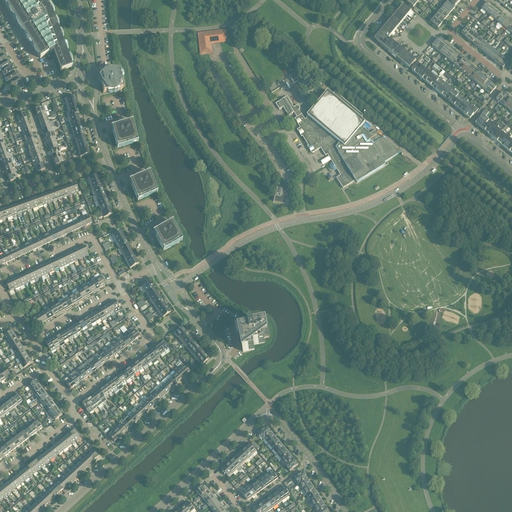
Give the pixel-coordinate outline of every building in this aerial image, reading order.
[(72,67),(51,11),(48,6),(42,0),(2,0),(19,25),(22,30),(40,59),(49,53),(50,54),(53,53),(60,72),(72,67)] [(448,1),(444,5),(452,12),(455,7),(448,1)] [(486,13),(492,6),(487,2),(482,9),(486,13)] [(411,11),(403,5),(401,8),(400,9),(408,16),(411,11)] [(452,12),(444,5),(441,10),(448,16),(452,12)] [(490,16),(496,9),(492,6),(486,13),(490,16)] [(408,16),(400,9),(398,12),(396,13),(404,20),(408,16)] [(494,20),(500,13),(496,9),(490,16),(494,20)] [(448,16),(441,10),(437,14),(445,20),(448,16)] [(404,20),(396,13),(393,17),(401,24),(404,20)] [(498,23),(504,16),(500,13),(494,20),(498,23)] [(445,20),(437,14),(434,18),(441,24),(445,20)] [(502,27),(508,20),(504,16),(498,23),(502,27)] [(401,24),(393,17),(391,20),(389,21),(397,28),(401,24)] [(441,24),(434,18),(430,22),(438,29),(441,24)] [(507,30),(511,23),(508,20),(502,27),(507,30)] [(397,28),(389,21),(387,24),(386,25),(386,26),(394,32),(397,28)] [(394,32),(386,26),(384,28),(383,30),(390,36),(394,32)] [(465,37),(471,31),(466,27),(461,34),(465,37)] [(390,36),(383,30),(380,32),(377,36),(377,37),(376,38),(376,39),(389,38),(390,36)] [(227,41),(226,31),(199,34),(201,54),(211,53),(210,43),(213,43),(227,41)] [(469,41),(475,34),(471,31),(465,37),(469,41)] [(473,44),(479,38),(475,34),(469,41),(473,44)] [(384,48),(391,40),(389,38),(376,39),(376,40),(376,41),(377,41),(377,42),(378,42),(384,48)] [(478,48),(483,41),(479,38),(473,44),(478,48)] [(436,50),(442,42),(438,39),(432,46),(436,50)] [(388,51),(395,43),(391,40),(384,48),(388,51)] [(482,51),(487,45),(483,41),(478,48),(482,51)] [(440,53),(446,46),(442,42),(436,50),(440,53)] [(392,55),(399,47),(395,43),(388,51),(390,53),(392,55)] [(486,55),(491,48),(487,45),(482,51),(486,55)] [(444,57),(451,49),(446,46),(440,53),(444,57)] [(397,58),(403,50),(399,47),(392,55),(397,58)] [(490,58),(496,52),(491,48),(486,55),(490,58)] [(448,60),(455,53),(451,49),(444,57),(448,60)] [(401,62),(407,54),(403,50),(397,58),(401,62)] [(494,62),(500,55),(496,52),(490,58),(494,62)] [(0,63),(8,59),(7,57),(5,53),(0,55),(0,63)] [(452,64),(459,56),(455,53),(448,60),(452,64)] [(405,65),(411,57),(407,54),(401,62),(405,65)] [(498,65),(504,59),(500,55),(494,62),(498,65)] [(457,67),(463,60),(459,56),(452,64),(457,67)] [(409,69),(416,61),(411,57),(405,65),(409,69)] [(0,69),(1,71),(12,64),(10,61),(9,61),(8,59),(0,63),(0,69)] [(503,69),(508,62),(504,59),(498,65),(503,69)] [(461,71),(467,63),(463,60),(457,67),(456,67),(461,71)] [(416,74),(422,67),(418,63),(411,71),(416,74)] [(465,75),(471,67),(467,63),(461,71),(465,75)] [(13,72),(11,69),(14,67),(12,64),(1,71),(5,77),(13,72)] [(420,78),(426,70),(422,67),(416,74),(420,78)] [(469,78),(475,70),(471,67),(465,75),(469,78)] [(309,84),(300,70),(289,76),(294,84),(297,82),(302,89),(309,84)] [(424,81),(430,74),(426,70),(420,78),(424,81)] [(479,74),(475,70),(469,78),(473,82),(473,81),(479,74)] [(123,89),(120,72),(120,71),(110,72),(109,71),(108,71),(106,72),(105,72),(104,73),(102,74),(100,74),(103,93),(123,89)] [(9,83),(19,76),(18,73),(15,75),(13,72),(5,77),(9,83)] [(478,84),(484,77),(479,73),(479,74),(473,81),(478,84)] [(428,85),(434,77),(430,74),(424,81),(428,85)] [(20,84),(19,81),(21,79),(19,76),(9,83),(12,89),(18,86),(19,89),(24,87),(22,83),(20,84)] [(432,88),(438,81),(434,77),(428,85),(432,88)] [(482,88),(488,80),(484,77),(478,84),(482,88)] [(439,93),(446,85),(442,81),(443,80),(441,78),(438,81),(432,88),(439,93)] [(486,91),(492,84),(488,80),(482,88),(486,91)] [(490,95),(496,87),(492,84),(486,91),(490,95)] [(445,99),(453,88),(451,86),(450,88),(446,85),(439,93),(445,99)] [(451,104),(458,95),(454,92),(456,90),(453,88),(445,99),(451,104)] [(370,134),(362,127),(365,123),(361,119),(363,116),(335,92),(332,95),(328,92),(307,116),(308,117),(305,120),(299,110),(300,109),(298,105),(294,108),(288,99),(287,100),(285,98),(276,104),(279,110),(283,108),(289,116),(294,113),(297,118),(295,119),(300,128),(297,130),(302,137),(303,137),(307,144),(308,146),(307,147),(312,154),(321,148),(326,156),(328,155),(332,162),(331,163),(331,164),(330,165),(330,166),(330,167),(330,168),(331,169),(332,170),(333,170),(334,171),(335,171),(336,170),(337,170),(340,176),(337,178),(343,189),(356,181),(357,183),(386,165),(384,163),(389,160),(392,158),(394,156),(396,154),(398,151),(383,139),(381,140),(375,131),(370,134)] [(500,103),(506,96),(502,92),(496,100),(500,103)] [(457,109),(464,100),(458,95),(451,104),(457,109)] [(76,101),(76,99),(75,99),(74,96),(64,99),(66,105),(76,102),(76,101)] [(504,107),(510,99),(506,96),(500,103),(504,107)] [(464,114),(471,105),(467,102),(468,101),(466,99),(464,100),(457,109),(464,114)] [(78,108),(77,105),(76,103),(76,102),(66,105),(68,111),(78,108)] [(470,119),(478,109),(476,107),(475,109),(471,105),(464,114),(470,119)] [(45,112),(43,107),(35,110),(37,115),(45,112)] [(79,113),(79,111),(78,110),(78,108),(68,111),(70,116),(70,117),(77,114),(79,114),(79,113)] [(482,129),(489,120),(485,117),(489,113),(485,110),(481,115),(482,115),(475,124),(482,129)] [(47,117),(45,112),(37,115),(39,120),(47,117)] [(26,119),(24,114),(16,117),(18,122),(26,119)] [(79,119),(79,117),(78,117),(77,114),(70,117),(70,116),(68,117),(70,123),(79,120),(79,119)] [(49,122),(47,117),(39,120),(41,125),(49,122)] [(28,124),(26,119),(18,122),(20,127),(28,124)] [(81,126),(80,123),(81,123),(79,121),(79,120),(70,123),(71,129),(81,126)] [(488,134),(496,124),(494,122),(493,124),(489,120),(482,129),(488,134)] [(51,127),(49,122),(41,125),(42,130),(51,127)] [(137,141),(133,127),(131,128),(129,123),(113,128),(114,133),(113,133),(117,147),(137,141)] [(30,129),(28,124),(20,127),(21,132),(30,129)] [(494,140),(501,131),(497,128),(499,126),(496,124),(488,134),(494,140)] [(82,131),(82,128),(81,126),(71,129),(73,135),(83,132),(82,131)] [(53,132),(51,127),(42,130),(44,135),(53,132)] [(32,134),(30,129),(21,132),(23,137),(32,134)] [(500,145),(507,136),(501,131),(494,140),(500,145)] [(54,132),(53,132),(44,135),(46,140),(54,137),(56,137),(54,132)] [(84,137),(84,135),(84,134),(83,132),(73,135),(75,140),(84,137)] [(33,139),(32,134),(23,137),(25,142),(33,139)] [(506,150),(511,143),(511,139),(510,138),(511,136),(508,134),(507,136),(500,145),(506,150)] [(56,143),(54,137),(46,140),(48,146),(56,143)] [(86,142),(86,140),(85,140),(84,137),(75,140),(76,146),(86,143),(86,142)] [(35,144),(33,139),(25,142),(27,147),(35,144)] [(58,148),(56,143),(48,146),(50,151),(58,148)] [(88,149),(87,146),(88,146),(86,144),(86,143),(76,146),(78,152),(88,149)] [(37,150),(35,144),(27,147),(29,153),(37,150)] [(60,153),(58,148),(50,151),(52,156),(60,153)] [(9,154),(7,149),(0,151),(0,155),(0,157),(9,154)] [(90,155),(89,152),(89,151),(88,150),(88,149),(78,152),(80,158),(90,155)] [(39,155),(37,150),(29,153),(31,158),(39,155)] [(62,158),(60,153),(52,156),(53,161),(62,158)] [(11,159),(9,154),(0,157),(2,162),(11,159)] [(41,160),(39,155),(31,158),(32,163),(41,160)] [(14,158),(11,159),(2,162),(4,167),(13,164),(15,163),(14,158)] [(64,163),(62,158),(53,161),(55,166),(64,163)] [(43,165),(41,160),(32,163),(34,168),(43,165)] [(14,169),(13,164),(4,167),(6,172),(14,169)] [(45,170),(43,165),(34,168),(36,173),(45,170)] [(16,174),(14,169),(6,172),(8,177),(16,174)] [(18,180),(16,174),(8,177),(10,183),(18,180)] [(156,191),(150,178),(149,179),(147,174),(131,181),(133,186),(131,186),(137,200),(156,191)] [(99,181),(99,180),(98,178),(97,175),(87,179),(90,185),(99,181)] [(101,187),(100,184),(101,184),(99,182),(99,181),(90,185),(92,190),(101,187)] [(78,193),(75,184),(70,186),(73,195),(78,193)] [(73,195),(70,186),(65,188),(68,196),(73,195)] [(103,191),(103,189),(102,189),(101,187),(92,190),(94,196),(103,192),(103,191)] [(68,196),(65,188),(60,190),(63,198),(68,196)] [(288,199),(289,196),(286,191),(283,190),(283,189),(276,188),(273,202),(288,206),(289,199),(288,199)] [(63,198),(60,190),(55,192),(58,200),(63,198)] [(58,200),(55,192),(50,193),(53,202),(58,200)] [(106,198),(105,195),(104,193),(103,192),(94,196),(96,201),(106,198)] [(53,202),(50,193),(45,195),(48,204),(53,202)] [(48,204),(45,195),(40,197),(43,206),(48,204)] [(43,206),(40,197),(34,199),(37,207),(43,206)] [(108,202),(107,200),(106,198),(96,201),(99,207),(108,203),(108,202)] [(37,207),(34,199),(29,201),(32,209),(37,207)] [(32,209),(29,201),(24,203),(27,211),(32,209)] [(27,211),(24,203),(19,205),(22,213),(27,211)] [(110,209),(109,206),(110,206),(108,204),(108,203),(99,207),(101,213),(110,209)] [(22,213),(19,205),(14,206),(17,215),(22,213)] [(17,215),(14,206),(9,208),(12,217),(17,215)] [(12,217),(9,208),(4,210),(7,218),(12,217)] [(113,214),(111,212),(112,211),(111,209),(110,209),(101,213),(103,218),(113,214)] [(91,223),(87,215),(82,218),(86,226),(91,223)] [(86,226),(82,218),(77,220),(81,228),(86,226)] [(81,228),(77,220),(73,222),(76,230),(81,228)] [(76,230),(73,222),(68,224),(72,233),(76,230)] [(181,240),(174,228),(174,227),(172,228),(170,223),(155,232),(157,236),(155,237),(162,250),(181,240)] [(72,233),(68,224),(63,227),(67,235),(72,233)] [(67,235),(63,227),(58,229),(62,237),(67,235)] [(62,237),(58,229),(53,231),(57,239),(62,237)] [(124,237),(123,234),(122,234),(120,231),(120,230),(119,230),(120,231),(112,235),(115,242),(124,238),(124,237)] [(57,239),(53,231),(48,234),(52,242),(57,239)] [(52,242),(48,234),(43,236),(47,244),(52,242)] [(47,244),(43,236),(38,238),(42,246),(47,244)] [(42,246),(38,238),(33,241),(37,249),(42,246)] [(127,243),(127,241),(125,240),(124,238),(115,242),(119,249),(127,244),(127,243)] [(37,249),(33,241),(28,243),(32,251),(37,249)] [(32,251),(28,243),(24,245),(27,253),(32,251)] [(131,251),(129,248),(130,247),(128,245),(127,244),(119,249),(122,255),(131,251)] [(27,253),(24,245),(19,248),(23,256),(27,253)] [(88,255),(85,247),(80,249),(84,257),(88,255)] [(23,256),(19,248),(14,250),(18,258),(23,256)] [(84,257),(80,249),(75,251),(79,260),(84,257)] [(18,258),(14,250),(9,252),(13,260),(18,258)] [(79,260),(75,251),(70,254),(74,262),(79,260)] [(134,257),(134,254),(133,254),(131,251),(122,255),(126,262),(135,258),(134,257)] [(13,260),(9,252),(4,254),(8,263),(13,260)] [(74,262),(70,254),(65,256),(69,264),(74,262)] [(69,264),(65,256),(60,259),(64,267),(69,264)] [(139,265),(137,261),(137,260),(135,258),(126,262),(130,269),(137,265),(138,265),(139,265)] [(64,267),(60,259),(55,261),(59,269),(64,267)] [(59,269),(55,261),(50,263),(54,271),(59,269)] [(54,271),(50,263),(45,265),(49,274),(54,271)] [(49,274),(45,265),(40,268),(44,276),(49,274)] [(44,276),(40,268),(36,270),(39,278),(44,276)] [(39,278),(36,270),(31,272),(34,280),(39,278)] [(34,280),(31,272),(26,275),(29,283),(34,280)] [(29,283),(26,275),(21,277),(24,285),(29,283)] [(106,282),(102,276),(100,276),(99,276),(99,277),(98,275),(97,275),(94,277),(93,278),(96,281),(100,288),(105,285),(104,283),(106,282)] [(24,285),(21,277),(16,279),(19,287),(24,285)] [(19,287),(16,279),(11,282),(15,290),(19,287)] [(100,288),(96,281),(91,284),(96,292),(99,291),(98,289),(100,288)] [(153,288),(153,287),(152,284),(151,284),(148,281),(148,282),(141,287),(145,293),(153,288)] [(15,290),(11,282),(6,284),(10,292),(15,290)] [(91,294),(86,287),(87,287),(85,284),(80,287),(82,290),(87,298),(90,296),(89,295),(91,294)] [(91,284),(87,287),(86,287),(91,294),(93,293),(93,294),(96,292),(91,284)] [(82,290),(80,287),(76,290),(77,292),(82,300),(83,298),(84,300),(87,298),(82,290)] [(157,294),(155,291),(156,290),(153,288),(145,293),(149,299),(157,294)] [(82,300),(77,292),(76,290),(71,293),(78,304),(80,302),(80,301),(82,300)] [(78,304),(71,293),(67,295),(68,298),(72,305),(74,304),(75,305),(78,304)] [(154,306),(161,300),(160,297),(159,297),(157,294),(149,299),(154,306)] [(68,298),(67,295),(62,298),(64,301),(63,301),(69,309),(71,307),(71,306),(72,305),(68,298)] [(158,312),(166,306),(164,304),(164,303),(162,301),(161,300),(154,306),(158,312)] [(69,309),(63,301),(59,304),(63,311),(65,310),(66,311),(69,309)] [(122,310),(119,304),(118,302),(116,303),(115,301),(110,304),(115,313),(120,311),(121,311),(122,311),(122,310)] [(63,311),(59,304),(54,306),(59,315),(62,313),(61,312),(63,311)] [(115,313),(110,304),(108,305),(107,304),(105,306),(111,316),(115,313)] [(54,306),(50,309),(54,316),(56,315),(56,316),(59,315),(54,306)] [(111,316),(105,306),(102,308),(102,309),(101,310),(106,319),(111,316)] [(170,313),(168,310),(169,309),(166,307),(166,306),(158,312),(162,318),(169,313),(170,314),(171,313),(170,313)] [(54,316),(50,309),(48,307),(43,309),(44,311),(50,320),(53,319),(52,318),(54,316)] [(106,319),(101,310),(99,311),(98,310),(95,311),(100,320),(102,323),(107,320),(106,319)] [(50,320),(44,311),(40,314),(45,322),(47,321),(47,322),(50,320)] [(100,320),(95,311),(93,313),(93,314),(91,315),(96,323),(100,320)] [(45,322),(40,314),(35,317),(36,318),(41,326),(44,324),(43,323),(45,322)] [(96,323),(91,315),(90,316),(89,315),(86,317),(91,325),(96,323)] [(36,318),(35,317),(35,316),(30,319),(35,328),(37,327),(38,328),(41,326),(36,318)] [(91,325),(86,317),(83,319),(84,320),(82,321),(88,331),(93,328),(91,325)] [(88,331),(82,321),(80,322),(80,321),(77,323),(82,331),(83,334),(88,331)] [(82,331),(77,323),(74,324),(75,325),(73,327),(77,334),(82,331)] [(269,338),(266,324),(254,326),(255,326),(253,327),(253,326),(252,324),(247,327),(248,328),(236,331),(238,337),(239,337),(240,337),(243,352),(255,350),(254,346),(264,343),(264,339),(269,338)] [(177,338),(185,332),(185,331),(184,329),(183,329),(180,326),(180,327),(180,328),(173,334),(177,338)] [(77,334),(73,327),(71,328),(70,327),(68,328),(74,338),(78,336),(77,334)] [(74,338),(68,328),(65,330),(66,331),(64,332),(68,339),(69,341),(74,338)] [(139,337),(134,330),(132,328),(128,331),(135,341),(139,337)] [(14,336),(12,331),(9,332),(8,330),(0,335),(2,338),(4,337),(6,341),(14,336)] [(135,341),(128,331),(123,334),(130,344),(135,341)] [(68,339),(64,332),(62,333),(61,332),(58,334),(63,342),(68,339)] [(181,343),(189,336),(188,336),(188,334),(187,334),(185,332),(177,338),(181,343)] [(63,342),(58,334),(56,336),(56,337),(54,338),(60,347),(65,344),(63,342)] [(130,344),(123,334),(119,338),(126,347),(130,344)] [(9,345),(17,340),(14,336),(6,341),(8,344),(9,345)] [(185,347),(193,341),(191,339),(191,338),(189,337),(189,336),(181,343),(185,347)] [(60,347),(54,338),(53,339),(52,338),(49,340),(55,350),(60,347)] [(126,347),(119,338),(115,341),(122,350),(126,347)] [(12,350),(20,345),(17,340),(9,345),(8,344),(6,346),(7,347),(10,346),(12,350)] [(55,350),(49,340),(46,341),(47,342),(45,343),(51,353),(55,350)] [(122,350),(115,341),(110,344),(118,354),(122,350)] [(189,352),(197,345),(196,345),(195,343),(193,341),(185,347),(189,352)] [(169,349),(163,342),(159,345),(164,353),(169,349)] [(118,354),(110,344),(106,347),(113,357),(118,354)] [(15,354),(23,350),(20,345),(12,350),(14,353),(15,354)] [(164,353),(159,345),(155,349),(160,356),(164,353)] [(193,357),(201,350),(199,348),(199,347),(197,346),(197,345),(189,352),(193,357)] [(113,357),(106,347),(102,351),(109,360),(113,357)] [(160,356),(155,349),(150,352),(156,359),(160,356)] [(17,359),(26,354),(23,350),(15,354),(14,353),(12,355),(13,357),(15,355),(17,359)] [(197,361),(205,355),(204,354),(203,352),(202,352),(201,350),(193,357),(197,361)] [(109,360),(102,351),(97,354),(105,364),(109,360)] [(156,359),(150,352),(146,355),(152,362),(153,364),(157,361),(156,359)] [(28,359),(26,354),(17,359),(20,363),(20,364),(28,359)] [(105,364),(97,354),(93,357),(100,367),(105,364)] [(152,362),(146,355),(142,359),(147,366),(152,362)] [(201,366),(208,360),(209,360),(209,359),(207,357),(207,356),(205,355),(197,361),(201,366)] [(100,367),(93,357),(89,361),(96,370),(100,367)] [(21,370),(31,363),(28,359),(20,364),(20,363),(17,364),(19,366),(18,366),(21,370)] [(147,366),(142,359),(138,362),(143,369),(147,366)] [(96,370),(89,361),(85,364),(92,373),(96,370)] [(143,369),(138,362),(133,365),(139,372),(143,369)] [(92,373),(85,364),(80,367),(88,377),(92,373)] [(189,373),(183,366),(181,364),(177,368),(179,370),(185,376),(189,373)] [(139,372),(133,365),(129,368),(134,376),(139,372)] [(88,377),(80,367),(76,370),(83,380),(88,377)] [(134,376),(129,368),(125,372),(130,379),(134,376)] [(5,369),(1,371),(0,372),(5,380),(10,377),(5,369)] [(83,380),(76,370),(72,374),(79,383),(83,380)] [(185,376),(179,370),(175,373),(181,380),(185,376)] [(130,379),(125,372),(120,375),(126,382),(130,379)] [(181,380),(175,373),(171,377),(177,384),(181,380)] [(79,383),(72,374),(67,377),(75,386),(79,383)] [(126,382),(120,375),(116,378),(121,385),(126,382)] [(75,386),(67,377),(63,380),(70,390),(75,386)] [(177,384),(171,377),(167,381),(173,387),(177,384)] [(123,388),(121,385),(116,378),(112,382),(119,391),(123,388)] [(31,391),(39,385),(35,381),(28,387),(30,390),(31,391)] [(173,387),(167,381),(163,384),(169,391),(173,387)] [(119,391),(112,382),(107,385),(113,392),(115,394),(119,391)] [(169,391),(163,384),(159,388),(165,395),(169,391)] [(34,395),(42,389),(39,385),(31,391),(30,390),(28,392),(30,393),(32,392),(34,395)] [(113,392),(107,385),(103,388),(109,395),(113,392)] [(109,395),(103,388),(99,391),(104,398),(109,395)] [(165,395),(159,388),(155,392),(161,398),(165,395)] [(38,400),(46,394),(42,389),(34,395),(37,399),(38,400)] [(161,398),(155,392),(154,390),(150,394),(151,396),(151,395),(158,402),(161,398)] [(106,401),(104,398),(99,391),(95,395),(102,404),(106,401)] [(41,404),(49,398),(46,394),(38,400),(37,399),(35,400),(36,402),(38,400),(41,404)] [(22,402),(17,395),(12,398),(18,406),(19,405),(22,402)] [(102,404),(95,395),(90,398),(98,407),(102,404)] [(158,402),(151,395),(151,396),(147,399),(154,406),(158,402)] [(18,406),(12,398),(8,402),(14,409),(17,406),(19,408),(20,407),(19,405),(18,406)] [(44,408),(52,402),(49,398),(41,404),(43,407),(44,408)] [(98,407),(90,398),(86,401),(93,411),(98,407)] [(154,406),(147,399),(144,403),(150,409),(154,406)] [(93,411),(86,401),(81,405),(89,414),(93,411)] [(14,409),(8,402),(4,405),(9,412),(10,412),(14,409)] [(43,411),(45,414),(55,407),(52,402),(44,408),(43,407),(41,409),(43,411)] [(150,409),(144,403),(140,406),(146,413),(150,409)] [(9,412),(4,405),(0,407),(0,408),(5,416),(9,413),(10,415),(12,414),(10,412),(9,412)] [(146,413),(140,406),(136,410),(142,417),(146,413)] [(50,416),(51,417),(58,411),(55,407),(45,414),(48,418),(48,417),(50,416)] [(142,417),(136,410),(132,414),(138,420),(142,417)] [(55,421),(62,415),(58,411),(51,417),(50,416),(48,417),(49,419),(53,424),(56,421),(55,421)] [(138,420),(132,414),(128,418),(134,424),(138,420)] [(134,424),(128,418),(124,421),(129,427),(130,428),(134,424)] [(38,431),(32,424),(33,423),(31,421),(30,423),(31,425),(28,427),(33,435),(38,431)] [(36,421),(33,423),(32,424),(38,431),(42,428),(36,421)] [(130,428),(129,427),(124,421),(120,425),(126,431),(130,428)] [(126,431),(120,425),(116,429),(122,435),(126,431)] [(33,435),(28,427),(24,430),(23,431),(29,438),(33,435)] [(263,439),(271,433),(267,427),(259,434),(263,439)] [(29,438),(23,431),(24,430),(23,428),(21,429),(22,431),(19,434),(25,441),(29,438)] [(122,435),(116,429),(112,432),(118,439),(122,435)] [(80,438),(74,430),(70,434),(75,441),(80,438)] [(118,439),(112,432),(110,430),(105,435),(111,442),(112,441),(114,443),(118,439)] [(275,439),(274,437),(275,436),(272,432),(271,433),(263,439),(264,440),(264,439),(268,444),(275,439)] [(25,441),(19,434),(16,436),(15,437),(20,445),(25,441)] [(75,441),(70,434),(67,436),(66,435),(64,436),(71,444),(75,441)] [(20,445),(15,437),(16,436),(14,435),(12,436),(14,438),(10,440),(16,448),(20,445)] [(71,444),(64,436),(63,437),(64,438),(61,441),(67,448),(71,444)] [(273,450),(281,443),(278,440),(277,440),(275,439),(268,444),(273,450)] [(16,448),(10,440),(7,443),(6,444),(12,451),(16,448)] [(12,451),(6,444),(7,443),(6,441),(4,442),(5,444),(2,447),(8,454),(12,451)] [(67,448),(61,441),(58,443),(57,442),(56,443),(63,451),(67,448)] [(63,451),(56,443),(54,444),(55,445),(53,447),(58,455),(63,451)] [(284,449),(283,447),(284,447),(281,443),(273,450),(277,455),(284,449)] [(257,452),(250,444),(246,448),(253,456),(257,452)] [(58,455),(53,447),(50,450),(49,448),(47,450),(54,458),(58,455)] [(253,456),(246,448),(242,452),(249,459),(253,456)] [(282,460),(289,454),(286,450),(286,451),(284,449),(277,455),(282,460)] [(54,458),(47,450),(46,451),(47,452),(44,454),(50,461),(54,458)] [(98,457),(92,450),(88,454),(94,461),(98,457)] [(249,459),(242,452),(238,455),(245,463),(249,459)] [(50,461),(44,454),(41,456),(40,455),(39,456),(46,465),(50,461)] [(94,461),(88,454),(84,458),(91,466),(92,465),(91,463),(94,461)] [(286,466),(293,460),(291,458),(292,457),(289,454),(282,460),(286,466)] [(245,463),(238,455),(234,459),(241,467),(245,463)] [(46,465),(39,456),(37,458),(38,459),(36,461),(41,468),(46,465)] [(91,466),(84,458),(79,462),(86,469),(88,466),(90,467),(91,466)] [(241,467),(234,459),(230,463),(237,470),(241,467)] [(293,459),(293,460),(286,466),(285,466),(290,471),(298,465),(293,459)] [(41,468),(36,461),(33,463),(32,462),(30,463),(37,472),(41,468)] [(86,469),(79,462),(76,465),(83,473),(84,472),(83,471),(86,469)] [(37,472),(30,463),(29,464),(30,466),(27,468),(33,475),(37,472)] [(237,470),(230,463),(226,466),(233,474),(237,470)] [(83,473),(76,465),(72,469),(78,476),(81,473),(82,475),(83,473)] [(233,474),(226,466),(222,470),(229,478),(233,474)] [(33,475),(27,468),(24,470),(23,469),(22,470),(29,478),(33,475)] [(78,476),(72,469),(68,473),(75,481),(76,479),(75,478),(78,476)] [(29,478),(22,470),(20,471),(21,472),(19,474),(24,482),(29,478)] [(278,479),(272,470),(267,473),(274,482),(278,479)] [(75,481),(68,473),(63,477),(70,483),(73,481),(74,482),(75,481)] [(274,482),(267,473),(263,477),(269,485),(274,482)] [(299,484),(308,479),(308,478),(307,479),(304,473),(295,478),(299,484)] [(24,482),(19,474),(16,477),(15,475),(13,477),(20,485),(24,482)] [(20,485),(13,477),(12,478),(13,479),(10,481),(16,488),(20,485)] [(70,483),(63,477),(60,480),(67,488),(68,487),(67,486),(70,483)] [(269,485),(263,477),(259,480),(265,488),(269,485)] [(288,485),(292,482),(290,479),(284,484),(286,487),(288,485)] [(311,485),(309,483),(310,482),(308,479),(299,484),(297,485),(299,488),(300,488),(301,487),(303,490),(311,485)] [(67,488),(60,480),(55,484),(62,491),(65,488),(66,489),(67,488)] [(265,488),(259,480),(254,483),(261,491),(265,488)] [(16,488),(10,481),(7,483),(6,482),(5,483),(12,492),(16,488)] [(12,492),(5,483),(3,485),(4,486),(2,488),(7,495),(12,492)] [(261,491),(254,483),(250,486),(256,495),(261,491)] [(62,491),(55,484),(52,487),(59,495),(61,494),(59,493),(62,491)] [(307,496),(315,490),(313,486),(312,487),(311,485),(303,490),(307,496)] [(201,497),(209,490),(205,486),(203,488),(202,487),(198,491),(199,491),(197,493),(200,496),(201,497)] [(256,495),(250,486),(246,489),(252,498),(256,495)] [(59,495),(52,487),(48,491),(54,498),(57,495),(58,497),(59,495)] [(291,496),(284,487),(280,490),(286,499),(291,496)] [(252,498),(246,489),(241,493),(247,501),(252,498)] [(205,501),(212,494),(210,492),(209,491),(209,490),(201,497),(200,496),(198,498),(199,500),(202,498),(205,501)] [(286,499),(280,490),(275,494),(282,502),(286,499)] [(318,497),(317,495),(318,494),(315,490),(307,496),(310,502),(318,497)] [(54,498),(48,491),(44,495),(51,503),(53,501),(52,500),(54,498)] [(208,505),(216,498),(214,496),(213,496),(212,495),(213,495),(212,494),(205,501),(207,504),(208,505)] [(282,502),(275,494),(271,497),(277,505),(282,502)] [(51,503),(44,495),(40,498),(46,505),(49,503),(50,504),(51,503)] [(277,505),(271,497),(267,500),(273,508),(277,505)] [(323,502),(320,498),(319,499),(318,497),(310,502),(314,507),(323,502)] [(46,505),(40,498),(36,502),(43,510),(45,509),(43,508),(46,505)] [(212,509),(219,503),(217,500),(217,501),(216,499),(216,498),(208,505),(207,504),(205,506),(206,508),(209,506),(212,509)] [(273,508),(267,500),(262,503),(268,511),(273,508)] [(43,510),(36,502),(32,506),(37,511),(38,511),(41,510),(42,511),(43,510)] [(191,511),(195,509),(188,502),(184,506),(189,511),(191,511)] [(325,508),(324,506),(325,506),(323,502),(314,507),(317,511),(319,511),(326,508),(325,508)] [(216,511),(223,507),(221,504),(220,505),(219,503),(220,503),(219,503),(212,509),(213,511),(216,511)] [(267,511),(268,511),(262,503),(258,506),(262,511),(267,511)]
